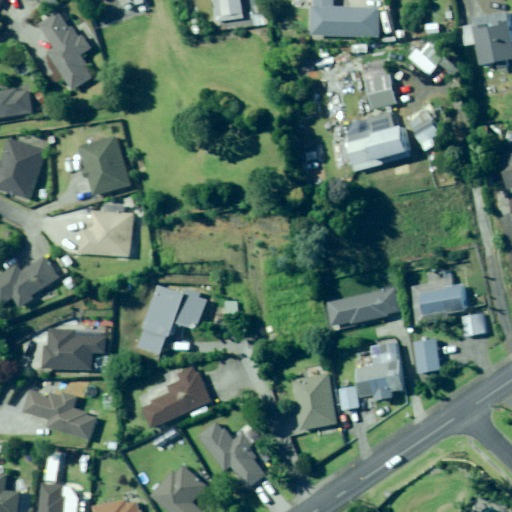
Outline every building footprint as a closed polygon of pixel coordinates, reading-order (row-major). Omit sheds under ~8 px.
[(291,0),(291,2),(292,4),(292,5),(293,6),(295,7),(296,8),(297,8),(299,9),(300,9),(302,8),(303,8),(304,7),(306,6),(307,5),(307,4),(308,2),(308,1),(308,0),(291,0)] [(314,0),(314,3),(314,8),(334,9),(334,11),(333,11),(333,31),(347,31),(347,22),(362,22),(363,3),(334,2),(333,0),(314,0)] [(268,4),(256,5),(257,17),(270,16),(268,4)] [(81,54),(91,47),(83,34),(79,36),(72,26),(70,27),(59,11),(45,20),(40,23),(43,28),(55,47),(48,51),(66,80),(73,90),(81,85),(92,77),(87,69),(89,67),(81,54)] [(511,21),(511,19),(510,19),(509,11),(475,17),(477,24),(471,25),(459,27),(462,45),(478,42),(482,65),(484,65),(499,62),(500,68),(509,67),(508,60),(511,59),(511,21)] [(412,42),(406,51),(436,70),(441,61),(412,42)] [(53,73),(43,58),(30,66),(41,81),(53,73)] [(367,79),(375,110),(399,104),(392,74),(367,79)] [(489,95),(511,90),(511,82),(500,85),(499,82),(496,83),(495,77),(488,79),(489,84),(487,85),(489,95)] [(0,117),(31,113),(30,107),(28,89),(17,91),(16,89),(8,89),(0,90),(0,117)] [(39,103),(45,99),(40,90),(34,94),(39,103)] [(413,121),(430,151),(439,145),(435,138),(443,133),(430,111),(413,121)] [(393,112),(371,117),(374,131),(350,137),(358,170),(414,157),(406,126),(397,128),(393,112)] [(29,143),(33,143),(36,141),(35,137),(32,135),(28,136),(27,140),(29,143)] [(116,190),(124,187),(132,185),(117,135),(95,142),(86,145),(80,146),(87,169),(84,169),(87,178),(90,177),(95,196),(102,194),(107,192),(116,190)] [(45,150),(10,139),(9,138),(1,160),(0,160),(0,189),(4,191),(28,200),(44,152),(45,150)] [(452,168),(449,148),(429,152),(433,171),(452,168)] [(119,212),(107,211),(95,211),(94,218),(91,217),(91,219),(91,227),(93,227),(93,230),(84,229),(82,253),(120,255),(129,256),(133,256),(136,213),(119,212)] [(61,278),(61,277),(47,256),(23,271),(19,264),(5,273),(0,276),(0,305),(2,304),(3,305),(16,298),(23,308),(37,299),(34,296),(56,282),(61,278)] [(66,281),(72,289),(78,285),(72,277),(66,281)] [(462,284),(453,285),(446,287),(445,281),(444,281),(411,286),(418,325),(451,319),(451,317),(450,313),(461,311),(466,311),(462,284)] [(184,292),(156,286),(142,347),(167,353),(172,334),(178,335),(181,321),(204,327),(211,299),(201,297),(202,292),(185,288),(184,292)] [(404,310),(398,286),(331,302),(336,326),(404,310)] [(241,303),(229,302),(229,318),(241,318),(241,303)] [(462,318),(466,337),(485,333),(482,314),(462,318)] [(74,330),(54,329),(47,329),(47,330),(47,345),(42,345),(41,367),(41,369),(78,370),(87,370),(92,370),(93,356),(93,353),(96,353),(104,353),(104,351),(105,337),(74,336),(74,330)] [(443,368),(437,340),(437,338),(414,342),(420,374),(443,370),(443,368)] [(377,395),(377,399),(377,401),(395,398),(393,392),(405,390),(401,360),(399,361),(396,343),(389,344),(371,347),(375,366),(359,368),(363,397),(366,396),(377,395)] [(212,402),(198,371),(194,373),(191,366),(189,367),(177,373),(180,380),(167,386),(170,392),(151,401),(152,403),(143,408),(142,408),(152,429),(154,428),(166,423),(211,402),(212,402)] [(331,425),(333,434),(341,433),(340,423),(338,424),(329,373),(322,374),(315,376),(311,376),(298,379),(292,380),(297,404),(294,404),(295,412),(298,412),(301,430),(303,430),(318,427),(331,425)] [(344,411),(360,408),(356,387),(340,390),(343,403),(344,411)] [(44,395),(29,391),(27,390),(21,412),(48,420),(45,427),(47,428),(89,441),(96,419),(95,418),(86,415),(87,412),(86,412),(72,408),(75,397),(60,392),(59,396),(49,392),(47,392),(46,396),(44,395)] [(252,442),(247,436),(245,433),(235,440),(226,428),(224,430),(218,422),(199,436),(226,472),(230,469),(233,467),(236,471),(248,486),(250,489),(268,475),(256,459),(258,457),(251,447),(254,445),(252,442)] [(203,482),(196,476),(183,465),(176,473),(174,471),(152,496),(169,511),(205,511),(194,502),(201,494),(203,492),(208,486),(203,482)] [(5,491),(6,475),(0,474),(0,511),(18,511),(20,493),(10,492),(5,491)] [(64,496),(65,487),(65,485),(42,483),(42,489),(41,497),(39,511),(65,511),(66,497),(64,496)] [(140,511),(138,503),(138,501),(128,503),(127,499),(122,500),(94,507),(94,511),(142,511),(143,511),(140,511)]
